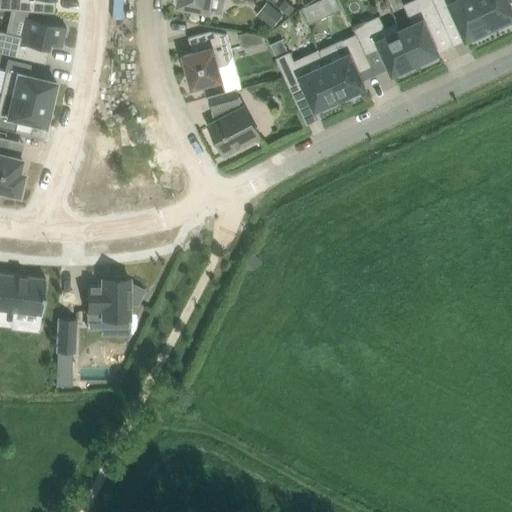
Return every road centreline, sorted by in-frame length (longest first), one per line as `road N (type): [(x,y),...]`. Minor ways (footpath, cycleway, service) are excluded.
road 1 (residential): [(211,195),(231,199),(511,62)]
road 2 (residential): [(97,0),(49,229)]
road 3 (residential): [(211,195),(155,80),(144,0)]
road 4 (residential): [(49,229),(105,231),(211,195)]
